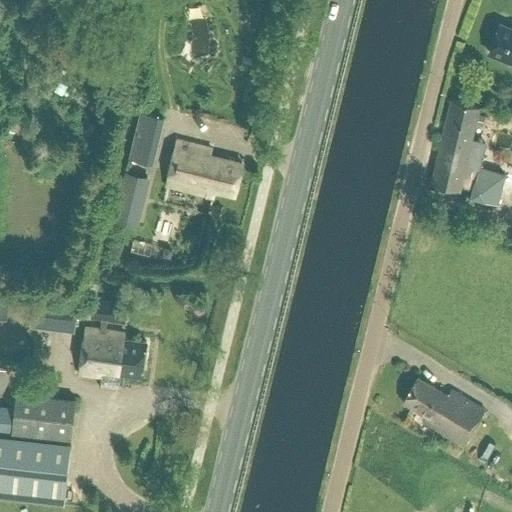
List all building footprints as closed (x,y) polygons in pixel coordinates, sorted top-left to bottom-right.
[(511,27),(500,23),(488,51),(511,60),(511,27)] [(470,195),(498,202),(505,173),(478,166),(485,142),(471,138),(480,105),(451,98),(431,182),(470,192),(470,195)] [(140,111),(129,157),(152,163),(163,116),(140,111)] [(234,194),(242,162),(210,154),(212,147),(177,138),(165,184),(213,196),(215,189),(234,194)] [(126,171),(114,219),(137,224),(149,176),(126,171)] [(222,206),(211,203),(209,214),(219,217),(222,206)] [(163,246),(161,257),(170,260),(173,249),(163,246)] [(35,295),(31,325),(74,330),(78,301),(35,295)] [(142,375),(146,340),(124,337),(125,331),(106,329),(107,318),(126,321),(127,311),(115,309),(116,299),(114,299),(93,296),(90,316),(101,318),(100,328),(85,326),(79,372),(101,375),(102,369),(142,375)] [(0,319),(6,320),(8,300),(0,299),(0,319)] [(418,375),(403,401),(412,406),(427,414),(423,420),(464,444),(486,408),(452,388),(449,393),(418,375)] [(10,430),(70,438),(75,398),(15,390),(10,430)] [(0,432),(0,495),(64,503),(72,441),(0,432)]
